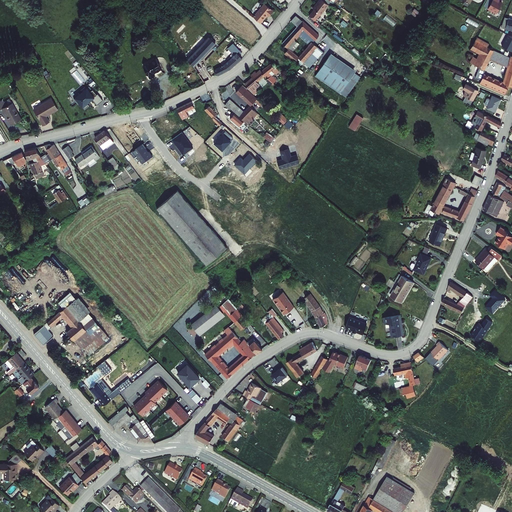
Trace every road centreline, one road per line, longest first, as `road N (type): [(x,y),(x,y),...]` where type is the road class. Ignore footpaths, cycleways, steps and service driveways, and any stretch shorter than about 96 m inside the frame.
road 1 (tertiary): [(511,107),(418,344),(386,355),(321,333),(300,335),(243,370),(179,447)]
road 2 (secondary): [(135,447),(107,431),(0,306)]
road 3 (residential): [(143,114),(229,75),(298,0)]
road 4 (secondary): [(0,315),(107,439),(131,452)]
road 5 (residential): [(0,153),(143,114)]
road 6 (secondary): [(179,447),(199,450),(311,511)]
